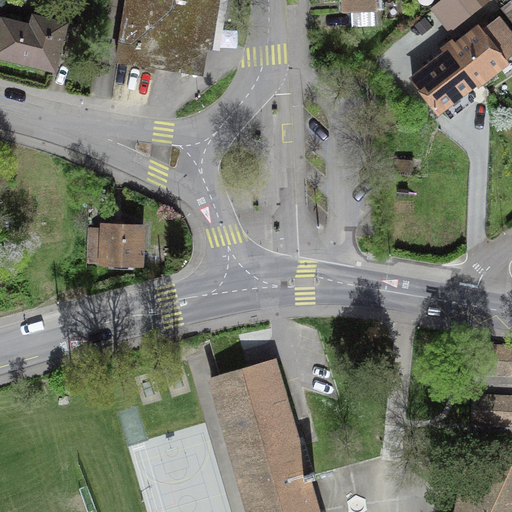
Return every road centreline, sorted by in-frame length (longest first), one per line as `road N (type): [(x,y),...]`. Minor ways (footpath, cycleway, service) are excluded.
road 1 (tertiary): [(0,353),(233,290)]
road 2 (tertiary): [(233,290),(338,281),(468,304)]
road 3 (residential): [(0,107),(200,161)]
road 4 (residential): [(200,161),(266,70),(267,0)]
road 5 (residential): [(233,290),(200,161)]
